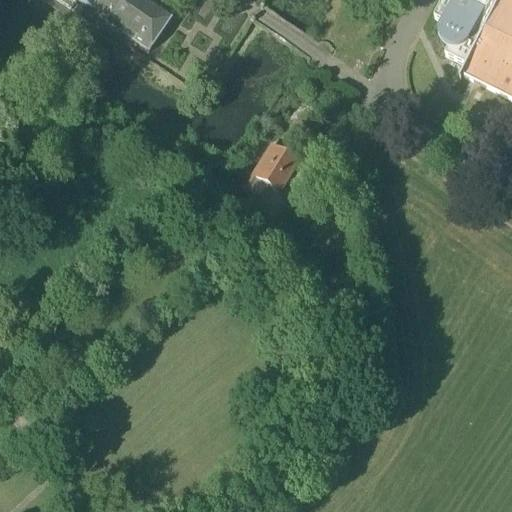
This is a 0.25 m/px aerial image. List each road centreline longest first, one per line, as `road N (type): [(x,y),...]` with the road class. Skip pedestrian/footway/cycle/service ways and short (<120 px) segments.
road 1 (track): [(125,511),(163,507),(356,270),(343,180),(374,110)]
road 2 (unclassified): [(377,102),(235,0)]
road 3 (unclassified): [(511,203),(398,127),(377,102)]
